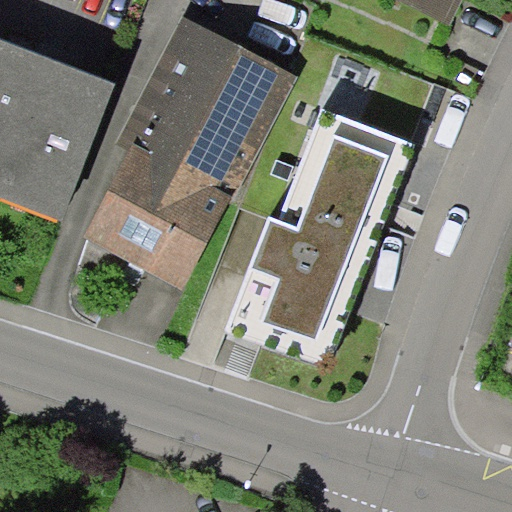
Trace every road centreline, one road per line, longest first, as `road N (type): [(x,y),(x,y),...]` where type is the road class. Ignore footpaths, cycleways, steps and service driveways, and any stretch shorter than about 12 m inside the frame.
road 1 (residential): [(380,467),(0,346)]
road 2 (residential): [(511,136),(380,467)]
road 3 (residential): [(511,507),(380,467)]
